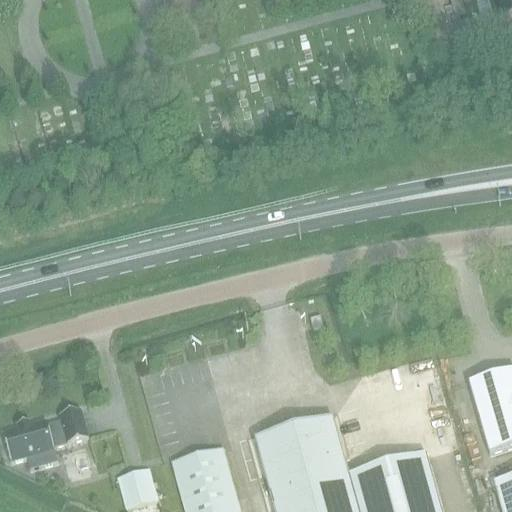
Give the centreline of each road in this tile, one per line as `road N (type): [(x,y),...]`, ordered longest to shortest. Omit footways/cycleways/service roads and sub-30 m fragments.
road 1 (unclassified): [(0,349),(312,264),(511,234)]
road 2 (primary): [(0,293),(391,200),(511,182)]
